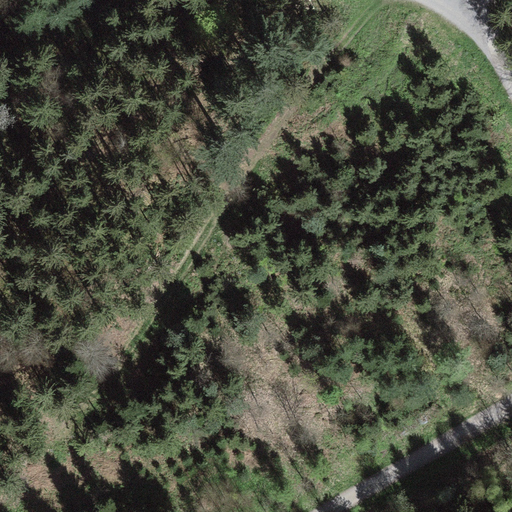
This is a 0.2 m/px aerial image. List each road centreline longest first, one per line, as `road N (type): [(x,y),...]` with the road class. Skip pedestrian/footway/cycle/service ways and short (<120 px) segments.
road 1 (track): [(0,380),(62,440),(281,113),(322,85),(382,0)]
road 2 (track): [(511,403),(324,511)]
